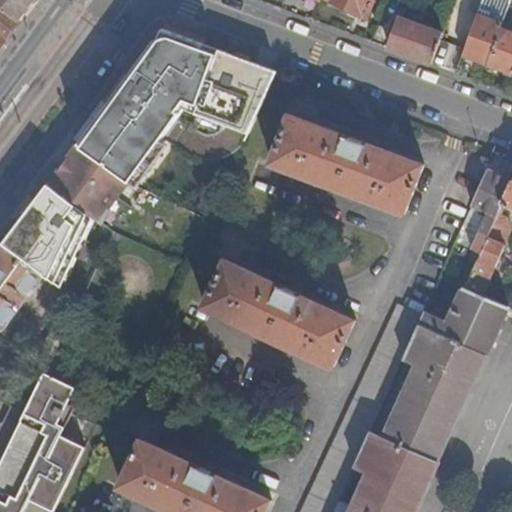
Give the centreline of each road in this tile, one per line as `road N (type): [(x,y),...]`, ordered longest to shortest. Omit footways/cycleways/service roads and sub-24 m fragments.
road 1 (unclassified): [(170,0),(511,125)]
road 2 (tertiary): [(0,209),(157,0)]
